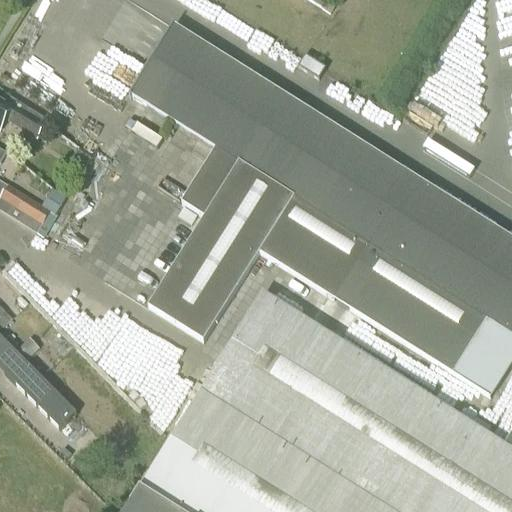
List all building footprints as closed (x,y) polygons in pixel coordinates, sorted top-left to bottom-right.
[(303,0),(321,12),(328,0),(303,0)] [(175,30),(131,100),(216,154),(240,168),(203,225),(147,312),(203,347),(258,258),(451,380),(486,324),(511,340),(511,241),(378,157),(385,146),(351,124),(344,136),(175,30)] [(0,106),(0,105),(0,132),(1,133),(6,125),(37,145),(46,131),(45,131),(48,125),(5,98),(0,106)] [(0,215),(42,241),(66,202),(52,193),(41,210),(0,184),(0,166),(6,156),(0,152),(0,215)] [(172,443),(128,511),(511,511),(511,437),(505,450),(383,373),(365,362),(263,298),(172,443)] [(0,335),(12,323),(0,310),(0,335)] [(147,322),(142,331),(160,340),(164,331),(147,322)] [(19,361),(2,378),(22,399),(57,435),(75,417),(32,374),(31,374),(19,361)]
